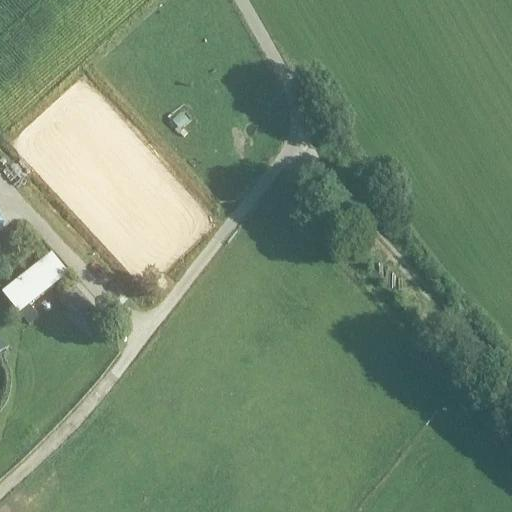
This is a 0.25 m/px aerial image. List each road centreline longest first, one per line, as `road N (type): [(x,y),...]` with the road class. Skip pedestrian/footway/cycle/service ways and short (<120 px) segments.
road 1 (unclassified): [(0,492),(77,419),(290,150),(296,104),(241,0)]
road 2 (unknown): [(147,333),(0,199)]
